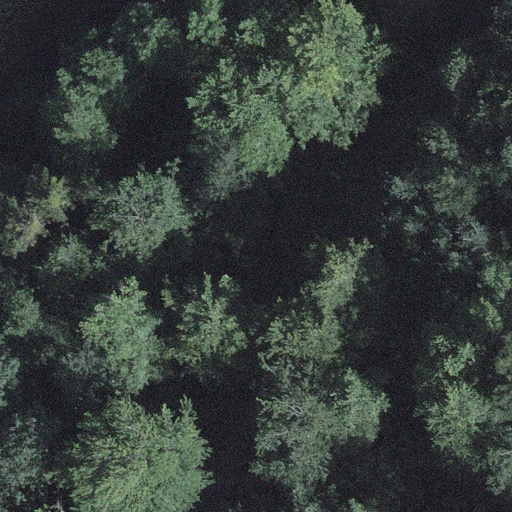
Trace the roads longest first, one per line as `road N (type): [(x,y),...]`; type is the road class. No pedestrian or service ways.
road 1 (track): [(204,511),(427,93),(491,0)]
road 2 (track): [(0,86),(126,0)]
